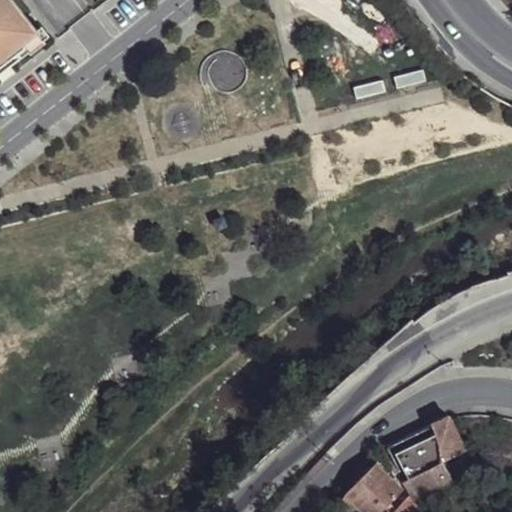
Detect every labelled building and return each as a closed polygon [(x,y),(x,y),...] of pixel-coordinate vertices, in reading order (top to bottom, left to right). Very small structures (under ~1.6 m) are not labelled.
[(0,0),(0,75),(44,40),(11,0),(0,0)] [(448,415),(431,424),(437,434),(440,441),(401,461),(410,480),(419,498),(431,492),(451,481),(441,463),(466,450),(448,415)] [(437,434),(397,454),(401,461),(440,441),(437,434)] [(378,463),(349,492),(351,493),(358,501),(365,507),(369,511),(380,511),(404,488),(378,463)] [(419,498),(410,480),(404,482),(414,501),(419,498)] [(351,493),(345,499),(352,506),(354,504),(358,501),(351,493)] [(358,501),(354,504),(361,511),(365,507),(358,501)]
